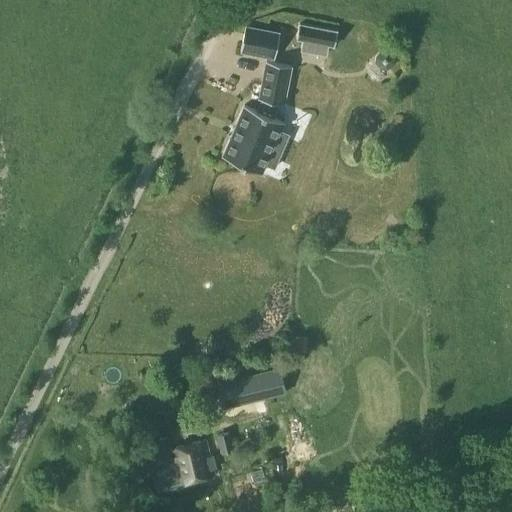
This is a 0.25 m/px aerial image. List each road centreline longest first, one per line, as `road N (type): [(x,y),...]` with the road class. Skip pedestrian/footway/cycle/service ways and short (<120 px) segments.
road 1 (unclassified): [(0,478),(228,3)]
road 2 (tertiary): [(354,511),(511,469)]
